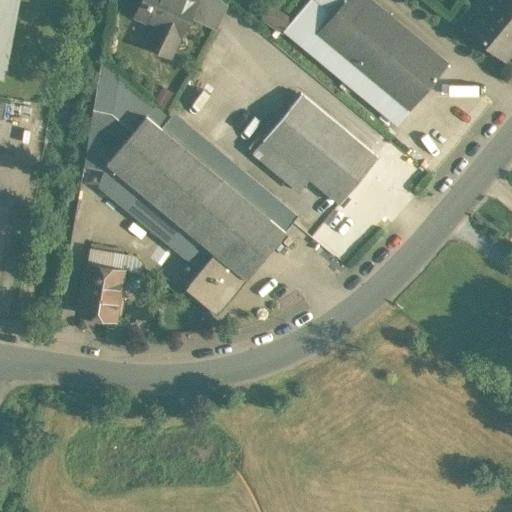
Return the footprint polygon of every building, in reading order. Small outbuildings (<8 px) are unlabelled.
[(18,0),(0,0),(0,75),(4,76),(18,0)] [(195,0),(144,0),(147,1),(146,3),(149,4),(143,17),(157,23),(147,44),(169,54),(178,33),(180,34),(195,0)] [(447,63),(371,0),(341,0),(332,11),(318,0),(307,0),(284,28),(398,122),(447,63)] [(511,0),(489,0),(467,26),(504,56),(511,46),(511,0)] [(288,18),(271,7),(265,18),(282,28),(288,18)] [(153,104),(100,60),(93,108),(111,112),(132,129),(146,113),(153,104)] [(378,156),(301,92),(262,138),(340,202),(378,156)] [(111,112),(93,108),(84,165),(104,168),(107,160),(132,129),(111,112)] [(285,229),(146,113),(132,129),(107,160),(104,168),(98,185),(199,268),(214,250),(246,276),(285,229)] [(124,255),(89,248),(87,262),(122,268),(124,255)] [(199,268),(188,281),(220,308),(246,276),(214,250),(199,268)] [(122,268),(87,262),(78,312),(114,318),(122,269),(122,268)]
